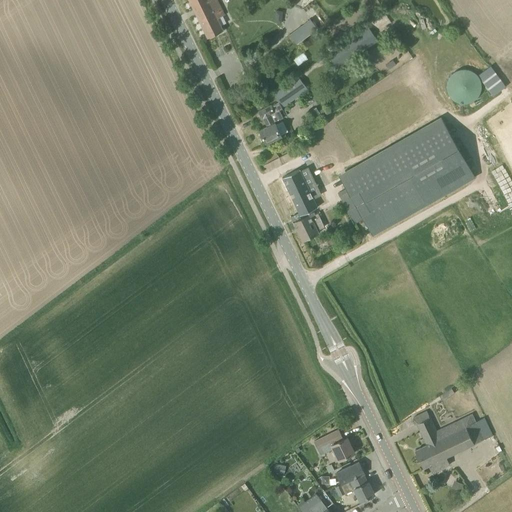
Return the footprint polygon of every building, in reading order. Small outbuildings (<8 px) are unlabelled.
[(217,0),(189,0),(208,38),(224,30),(218,18),(225,14),(217,0)] [(369,25),(326,55),(337,70),(378,42),(372,33),(393,19),(386,8),(366,22),(369,25)] [(310,18),(290,34),(298,44),(318,27),(310,18)] [(393,60),(385,65),(388,70),(396,65),(393,60)] [(463,104),(467,104),(470,103),(472,102),(475,100),(479,96),(480,94),(481,91),(482,89),(482,85),(481,83),(480,80),(479,78),(478,76),(477,75),(475,73),(472,71),(469,70),(466,69),(463,69),(459,70),(456,72),(454,73),(452,75),(450,77),(449,79),(447,82),(447,87),(447,91),(449,95),(451,98),(453,100),(456,102),(459,103),(463,104)] [(308,90),(297,75),(273,92),(282,107),(308,90)] [(282,109),(279,103),(271,107),(269,104),(258,109),(262,118),(263,118),(267,127),(259,131),(266,144),(281,136),(274,122),(283,118),(279,110),(282,109)] [(364,218),(373,234),(474,176),(442,119),(340,177),(349,192),(340,197),(355,223),(364,218)] [(510,206),(511,204),(511,183),(499,159),(487,165),(510,206)] [(300,169),(283,177),(301,215),(318,207),(307,185),(315,181),(308,167),(301,171),(300,169)] [(446,457),(484,439),(476,421),(475,422),(471,414),(436,431),(427,411),(413,417),(426,445),(415,450),(423,468),(428,466),(446,457)] [(343,439),(339,430),(314,441),(320,455),(333,449),(338,460),(354,453),(347,437),(343,439)] [(367,482),(363,474),(364,473),(359,462),(336,473),(341,484),(335,487),(339,496),(345,493),(345,494),(355,489),(360,501),(374,494),(368,481),(367,482)] [(329,511),(321,500),(316,493),(298,506),(302,511),(329,511)]
